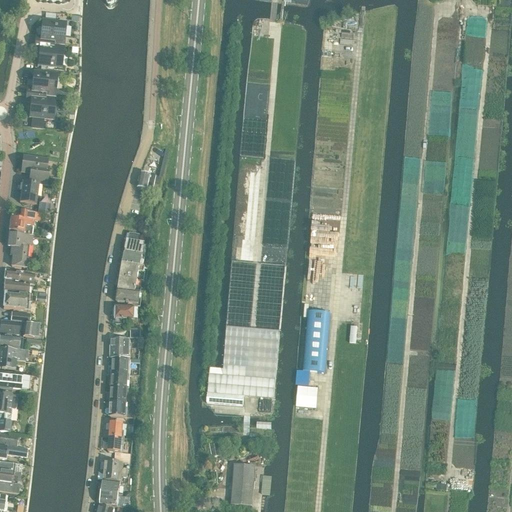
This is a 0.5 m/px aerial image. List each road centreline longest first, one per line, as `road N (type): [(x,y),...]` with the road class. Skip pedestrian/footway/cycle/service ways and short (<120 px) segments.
road 1 (primary): [(161,511),(164,355),(198,0)]
road 2 (residential): [(89,511),(113,264),(150,126)]
road 3 (unclassified): [(0,115),(24,21),(76,0)]
road 4 (residential): [(150,126),(158,0)]
